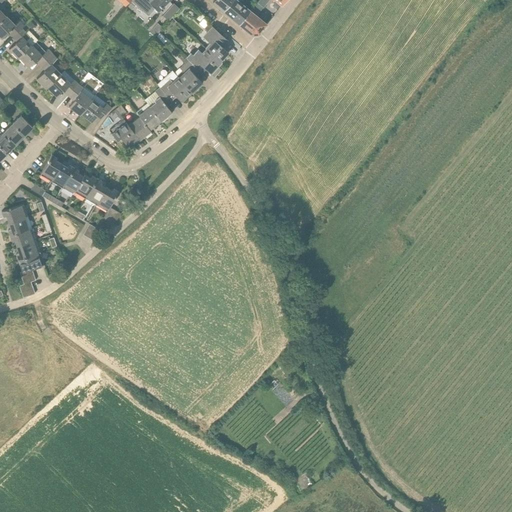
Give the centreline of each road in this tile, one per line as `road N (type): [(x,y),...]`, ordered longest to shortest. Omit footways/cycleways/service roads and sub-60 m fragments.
road 1 (unclassified): [(405,511),(346,448),(319,389),(277,247),(206,134)]
road 2 (unclassified): [(0,310),(63,281),(206,134)]
road 3 (residential): [(58,127),(107,161),(132,167),(197,119)]
